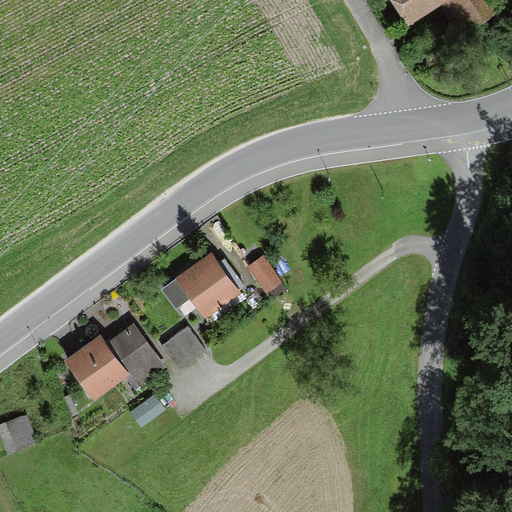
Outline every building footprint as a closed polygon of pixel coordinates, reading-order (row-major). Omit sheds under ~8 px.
[(470,0),(382,0),(398,25),(430,14),(448,30),(478,13),(470,0)] [(252,267),(271,293),(287,281),(268,255),(252,267)] [(234,290),(207,257),(172,285),(199,317),(234,290)] [(182,370),(211,350),(194,325),(165,345),(182,370)] [(125,371),(98,337),(63,366),(91,398),(125,371)] [(0,426),(11,454),(42,442),(31,412),(0,424),(0,426)]
